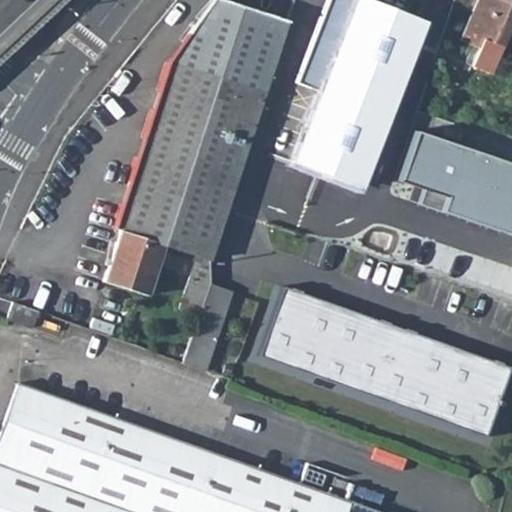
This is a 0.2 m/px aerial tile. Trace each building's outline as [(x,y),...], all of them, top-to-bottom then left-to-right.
[(242,147),(256,104),(284,20),(222,0),(212,0),(167,66),(114,227),(120,230),(104,278),(146,292),(163,243),(208,258),(218,224),(242,147)] [(355,200),(420,28),(347,0),(323,0),(291,89),(307,97),(278,168),(355,200)] [(471,44),(479,48),(472,65),(491,73),(511,24),(511,1),(509,0),(476,0),(461,39),(471,44)] [(464,62),(467,63),(465,69),(469,71),(472,65),(479,48),(471,44),(464,62)] [(260,257),(265,244),(375,283),(364,317),(392,326),(395,327),(398,318),(412,272),(365,256),(249,216),(238,248),(260,257)] [(204,370),(230,293),(208,285),(181,362),(204,370)] [(7,316),(31,326),(37,309),(13,301),(7,316)] [(360,327),(388,336),(392,326),(364,317),(360,327)] [(345,418),(357,384),(241,342),(229,376),(345,418)] [(0,511),(374,511),(18,383),(0,431),(0,511)]
